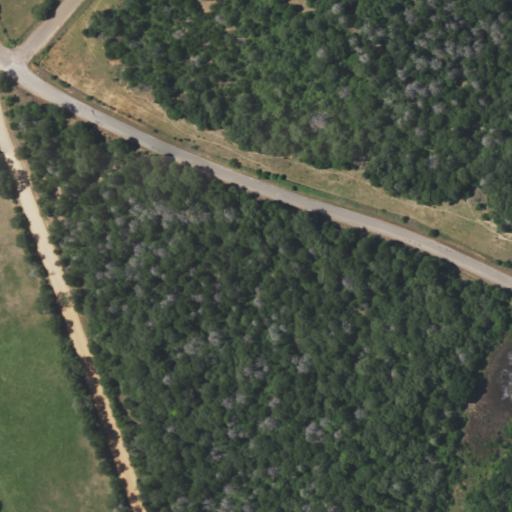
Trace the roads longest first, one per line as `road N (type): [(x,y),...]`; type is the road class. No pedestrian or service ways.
road 1 (residential): [(511,287),(424,245),(145,141),(55,98),(11,65)]
road 2 (residential): [(0,129),(138,511)]
